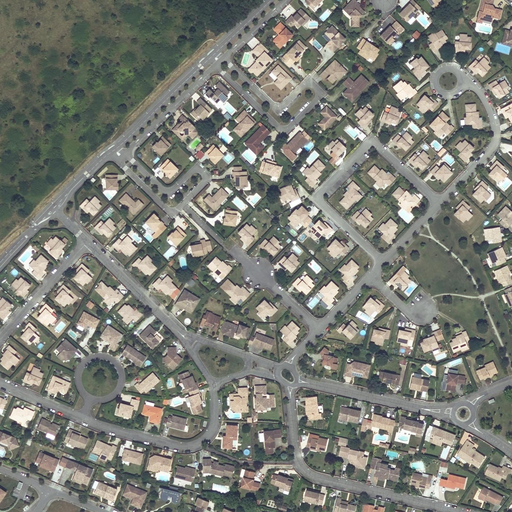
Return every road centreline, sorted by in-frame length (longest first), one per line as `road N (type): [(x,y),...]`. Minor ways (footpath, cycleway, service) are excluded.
road 1 (residential): [(215,64),(287,128),(317,99),(315,86),(304,85),(277,108),(222,58)]
road 2 (residential): [(384,261),(319,201),(320,193),(371,142),(438,203)]
road 3 (residential): [(459,511),(304,471),(290,385)]
road 4 (residential): [(117,160),(168,210),(182,204),(204,181),(202,170),(162,190),(124,154)]
road 5 (residential): [(215,382),(211,430),(190,446),(82,417)]
road 6 (residential): [(438,203),(494,142),(485,99),(464,82)]
road 7 (residential): [(0,340),(87,242)]
road 8 (residential): [(124,154),(215,64)]
road 9 (residential): [(87,242),(178,332)]
road 10 (unclassified): [(118,147),(209,58)]
road 11 (residential): [(419,408),(297,380)]
road 12 (residential): [(91,398),(118,390),(114,361),(85,360),(77,373),(84,394)]
